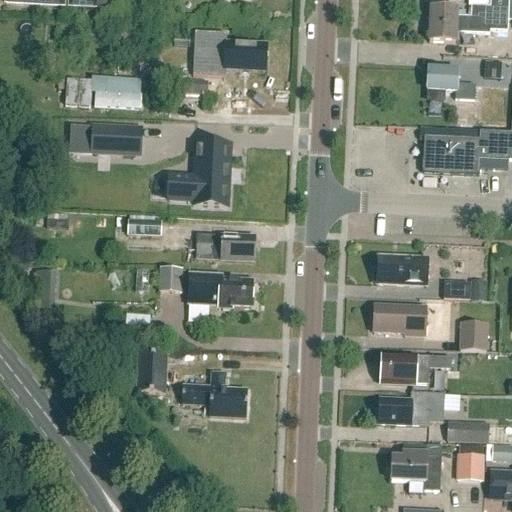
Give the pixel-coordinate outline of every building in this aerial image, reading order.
[(6,0),(6,5),(63,8),(63,0),(6,0)] [(95,10),(95,0),(69,0),(69,8),(95,10)] [(429,12),(428,46),(454,47),(455,36),(475,37),(490,38),(490,35),(508,35),(508,23),(509,2),(490,1),(490,10),(471,9),(470,21),(455,20),(456,13),(429,12)] [(194,36),(192,80),(225,81),(225,74),(265,76),(266,48),(226,46),(227,37),(194,36)] [(463,89),(456,89),(457,74),(427,72),(426,94),(427,94),(426,101),(429,104),(439,105),(443,102),(443,95),(454,96),(454,104),(473,105),(474,88),(463,88),(463,89)] [(63,81),(63,107),(137,108),(138,82),(63,81)] [(206,98),(207,84),(182,82),(181,96),(206,98)] [(477,134),(477,142),(479,143),(477,170),(506,172),(507,163),(511,162),(511,114),(511,136),(477,134)] [(93,131),(92,157),(140,160),(141,133),(93,131)] [(477,134),(419,131),(418,143),(422,143),(422,140),(477,142),(477,134)] [(479,143),(477,142),(422,140),(422,143),(422,147),(421,176),(477,178),(477,170),(479,143)] [(169,180),(168,205),(193,206),(193,210),(228,211),(231,149),(196,148),(195,168),(194,181),(169,180)] [(48,232),(69,232),(69,223),(48,222),(48,232)] [(154,227),(128,226),(127,238),(161,240),(161,227),(154,227)] [(222,243),(214,242),(214,237),(197,237),(196,261),(220,262),(220,263),(253,264),(254,239),(222,238),(222,243)] [(425,290),(426,262),(376,261),(376,275),(373,275),(373,285),(376,286),(375,288),(425,290)] [(181,297),(183,273),(159,272),(158,296),(181,297)] [(251,312),(252,284),(231,283),(231,281),(221,280),(222,278),(190,277),(189,306),(219,308),(219,310),(222,310),(222,312),(230,313),(230,311),(251,312)] [(467,287),(441,285),(440,303),(467,305),(467,287)] [(467,305),(484,305),(485,287),(467,287),(467,305)] [(186,308),(185,322),(205,323),(205,308),(186,308)] [(424,342),(425,312),(374,309),(372,337),(404,339),(403,341),(424,342)] [(486,356),(487,327),(460,326),(459,355),(486,356)] [(166,360),(138,359),(136,396),(165,398),(166,360)] [(450,362),(429,361),(415,360),(398,359),(398,362),(384,361),(384,370),(381,370),(380,373),(378,373),(378,384),(380,384),(380,387),(413,389),(413,388),(427,389),(428,372),(450,373),(450,362)] [(223,392),(224,376),(212,375),(211,390),(182,388),(181,406),(209,407),(208,418),(246,420),(247,393),(223,392)] [(410,397),(409,405),(381,404),(381,412),(379,412),(379,416),(377,416),(376,426),(378,426),(378,429),(410,430),(410,429),(427,430),(427,426),(441,426),(442,416),(442,399),(442,398),(410,397)] [(447,445),(488,447),(489,428),(448,426),(447,445)] [(480,485),(481,447),(458,446),(456,484),(480,485)] [(391,462),(390,485),(407,486),(407,498),(423,498),(423,494),(438,495),(439,450),(425,449),(425,458),(402,457),(401,463),(391,462)] [(511,465),(511,450),(492,449),(491,465),(511,465)] [(511,476),(492,476),(492,475),(490,475),(488,503),(505,504),(505,501),(511,501),(511,476)]
